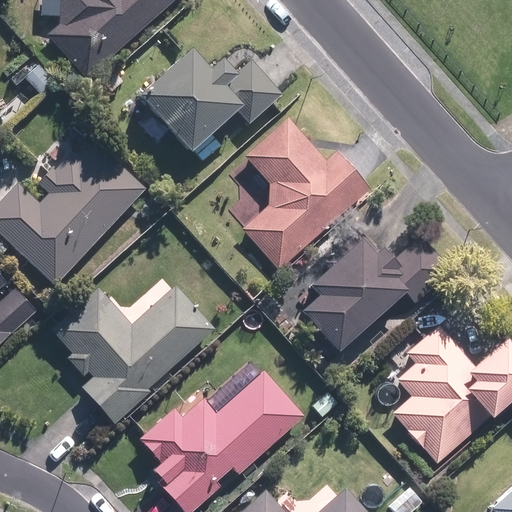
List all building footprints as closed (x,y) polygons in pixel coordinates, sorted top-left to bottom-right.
[(85,80),(174,0),(58,0),(57,27),(46,36),(85,80)] [(204,68),(184,47),(132,95),(186,153),(232,109),(248,127),(281,95),(248,61),(232,76),(215,58),(204,68)] [(52,81),(33,64),(20,78),(39,95),(52,81)] [(277,271),(365,185),(334,150),(322,160),(284,117),(242,155),(266,183),(265,204),(238,230),(277,271)] [(12,182),(0,195),(0,238),(52,287),(141,188),(69,123),(35,161),(47,172),(36,185),(44,192),(35,202),(12,182)] [(330,353),(399,291),(411,305),(449,271),(416,235),(387,260),(376,247),(368,255),(354,239),(302,285),(311,295),(292,311),(330,353)] [(0,339),(33,309),(12,286),(8,289),(0,281),(0,339)] [(146,388),(211,326),(171,285),(130,324),(92,285),(45,330),(66,352),(62,356),(82,376),(87,372),(90,375),(77,388),(113,425),(149,390),(146,388)] [(433,464),(511,390),(511,353),(497,337),(471,362),(434,322),(400,353),(410,363),(391,380),(406,396),(387,414),(433,464)] [(301,417),(258,370),(213,410),(201,397),(179,417),(171,408),(136,440),(157,463),(150,469),(163,483),(159,487),(181,511),(189,511),(219,485),(215,480),(229,467),(236,475),(301,417)] [(511,511),(511,481),(482,508),(485,511),(511,511)] [(410,511),(421,501),(406,485),(385,505),(391,511),(410,511)] [(362,511),(340,488),(313,511),(282,511),(260,487),(232,511),(362,511)]
